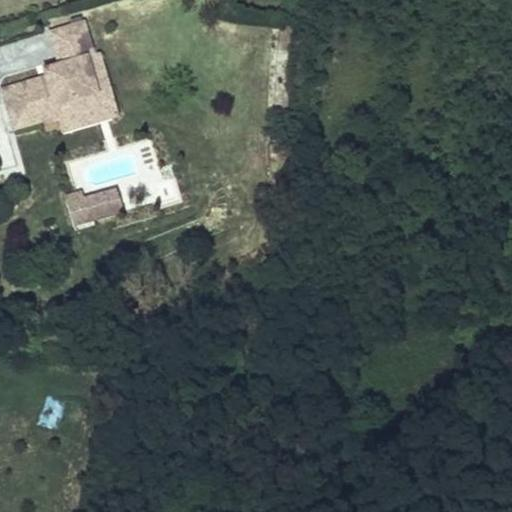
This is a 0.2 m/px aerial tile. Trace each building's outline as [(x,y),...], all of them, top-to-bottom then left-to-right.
[(40,78),(0,89),(0,102),(6,123),(33,115),(35,123),(52,118),(55,129),(92,118),(86,97),(92,95),(88,78),(100,75),(94,54),(88,56),(79,23),(44,33),(54,66),(56,73),(40,78)] [(54,66),(38,71),(40,78),(56,73),(54,66)] [(92,118),(55,129),(57,134),(112,118),(100,75),(88,78),(92,95),(86,97),(92,118)] [(35,123),(33,115),(6,123),(8,131),(35,123)] [(119,212),(114,194),(81,203),(87,222),(119,212)] [(81,203),(79,196),(64,200),(71,226),(87,222),(81,203)]
